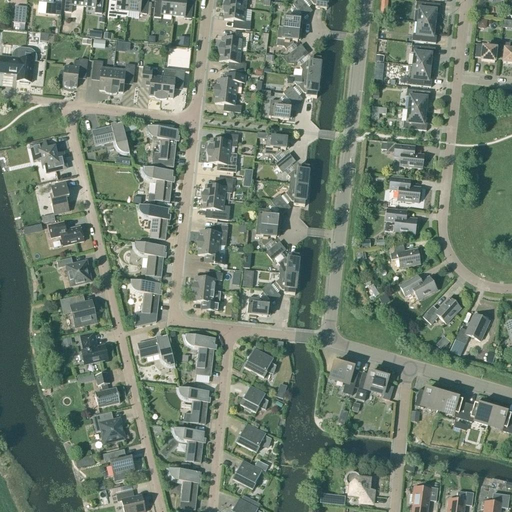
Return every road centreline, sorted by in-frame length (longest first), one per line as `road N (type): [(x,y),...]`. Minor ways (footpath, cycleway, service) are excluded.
road 1 (residential): [(160,511),(64,105)]
road 2 (tertiary): [(328,341),(365,0)]
road 3 (residential): [(230,330),(172,323),(194,120)]
road 4 (residential): [(511,291),(480,287),(461,273),(444,242),(456,79)]
road 5 (residential): [(230,330),(211,511)]
road 6 (residential): [(393,511),(410,365)]
road 7 (residential): [(194,120),(64,105)]
road 8 (residential): [(194,120),(207,0)]
